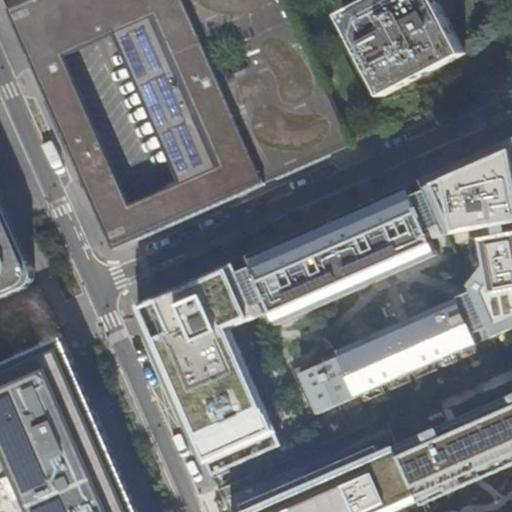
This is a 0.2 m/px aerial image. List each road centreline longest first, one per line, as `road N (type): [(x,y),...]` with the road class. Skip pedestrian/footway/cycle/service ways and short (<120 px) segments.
road 1 (residential): [(511,105),(95,288)]
road 2 (residential): [(95,288),(195,511)]
road 3 (residential): [(0,68),(95,288)]
